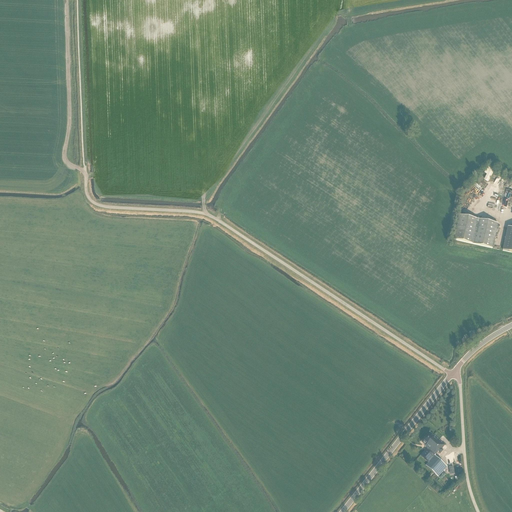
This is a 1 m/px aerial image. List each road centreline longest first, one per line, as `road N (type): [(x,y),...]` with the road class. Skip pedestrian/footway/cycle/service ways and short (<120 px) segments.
road 1 (unclassified): [(451,374),(217,219),(98,205),(87,196),(84,166)]
road 2 (tertiary): [(342,511),(451,374)]
road 3 (unclassified): [(477,511),(453,372)]
